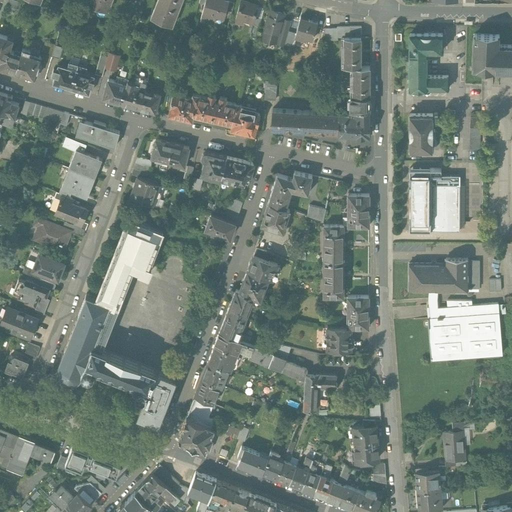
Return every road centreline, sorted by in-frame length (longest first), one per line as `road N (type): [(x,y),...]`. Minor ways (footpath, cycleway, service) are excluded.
road 1 (residential): [(399,511),(382,175)]
road 2 (residential): [(160,444),(274,153)]
road 3 (residential): [(136,122),(31,396)]
road 4 (residential): [(330,511),(160,444)]
road 5 (residential): [(382,175),(383,13)]
road 6 (residential): [(136,122),(0,79)]
road 7 (residential): [(274,153),(136,122)]
road 8 (residential): [(160,444),(31,396)]
road 9 (residential): [(511,14),(383,13)]
